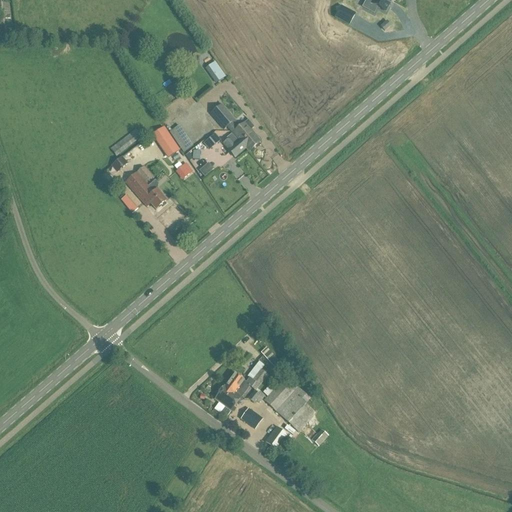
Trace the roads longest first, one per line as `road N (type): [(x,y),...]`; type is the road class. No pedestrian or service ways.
road 1 (tertiary): [(102,337),(488,0)]
road 2 (unclassified): [(102,337),(331,511)]
road 3 (tertiary): [(0,427),(102,337)]
